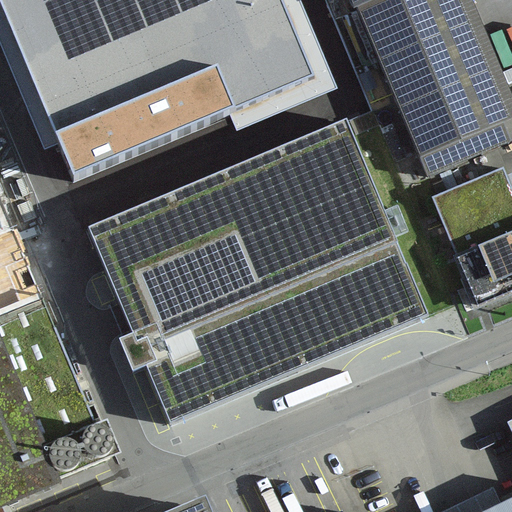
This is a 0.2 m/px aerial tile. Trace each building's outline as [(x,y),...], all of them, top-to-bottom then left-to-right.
[(348,0),(427,183),(511,146),(505,130),(511,126),(511,99),(469,0),(348,0)] [(355,120),(359,132),(380,124),(376,113),(355,120)] [(348,130),(92,236),(173,429),(428,323),(348,130)] [(434,202),(458,261),(511,239),(511,196),(503,175),(434,202)] [(0,189),(0,511),(2,511),(118,463),(0,189)] [(511,239),(458,261),(478,312),(511,298),(511,239)] [(207,511),(204,511),(511,511),(511,419),(511,420),(511,502),(491,511),(207,511)]
